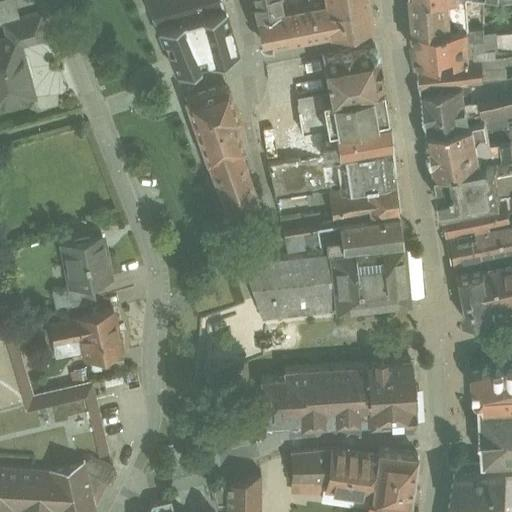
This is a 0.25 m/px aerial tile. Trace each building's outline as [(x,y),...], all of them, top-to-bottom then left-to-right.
[(0,0),(0,20),(4,19),(19,15),(15,0),(0,0)] [(221,0),(147,0),(157,24),(170,19),(176,18),(172,4),(181,1),(184,13),(223,3),(221,0)] [(252,0),(255,13),(279,8),(277,0),(252,0)] [(307,0),(308,2),(301,4),(307,35),(371,23),(368,0),(307,0)] [(413,0),(415,24),(469,21),(466,0),(413,0)] [(466,0),(469,21),(484,21),(483,0),(466,0)] [(279,8),(255,13),(260,36),(262,39),(265,41),(268,42),(307,35),(301,4),(279,8)] [(224,6),(184,17),(197,63),(236,50),(224,6)] [(19,15),(4,19),(9,35),(16,33),(18,41),(45,34),(39,10),(19,15)] [(170,19),(157,24),(162,36),(175,31),(170,19)] [(469,21),(415,24),(418,56),(444,54),(444,46),(456,46),(457,54),(471,53),(470,50),(474,50),(475,53),(486,52),(484,26),(484,21),(469,21)] [(511,24),(484,26),(486,52),(504,51),(505,51),(511,50),(511,24)] [(9,35),(0,37),(0,97),(8,95),(9,98),(32,92),(28,76),(26,76),(21,59),(23,58),(18,41),(16,33),(9,35)] [(375,44),(322,54),(330,94),(382,84),(375,44)] [(475,55),(418,57),(422,87),(483,77),(482,77),(484,76),(482,66),(505,65),(505,51),(504,51),(486,52),(475,53),(475,55)] [(511,75),(422,91),(429,126),(474,118),(486,116),(511,111),(511,75)] [(221,83),(185,95),(207,156),(208,155),(239,146),(244,144),(234,116),(239,114),(230,88),(230,87),(221,83)] [(382,84),(330,94),(297,100),(301,130),(318,127),(335,124),(387,114),(382,84)] [(296,110),(258,119),(267,162),(322,154),(322,152),(320,137),(319,136),(303,140),(302,138),(301,138),(296,110)] [(387,114),(335,124),(337,134),(339,149),(390,141),(387,114)] [(511,139),(511,137),(491,138),(488,124),(486,116),(474,118),(480,149),(491,146),(494,157),(497,157),(511,153),(511,139)] [(474,118),(429,126),(436,168),(488,158),(488,157),(482,158),(480,149),(474,118)] [(335,124),(318,127),(319,136),(320,137),(337,134),(335,124)] [(510,124),(488,124),(491,138),(511,137),(511,133),(510,124)] [(337,134),(320,137),(322,152),(334,150),(339,149),(337,134)] [(339,149),(334,150),(339,185),(362,181),(394,177),(390,141),(339,149)] [(239,146),(208,155),(227,209),(254,199),(256,193),(239,146)] [(322,154),(267,162),(274,194),(306,190),(329,186),(339,185),(334,150),(322,152),(322,154)] [(488,158),(436,168),(443,206),(501,195),(501,194),(497,174),(492,175),(491,170),(499,169),(497,157),(494,157),(488,159),(488,158)] [(511,170),(497,173),(497,174),(501,194),(511,192),(511,170)] [(394,177),(362,181),(362,183),(329,187),(329,188),(330,196),(332,217),(368,211),(369,214),(398,210),(394,177)] [(329,186),(306,190),(307,201),(322,199),(322,197),(330,196),(329,188),(329,187),(329,186)] [(501,195),(443,206),(448,233),(510,221),(507,207),(511,206),(509,193),(501,194),(501,195)] [(319,209),(280,215),(282,226),(321,220),(319,209)] [(369,214),(339,218),(341,236),(333,236),(325,237),(326,248),(402,240),(398,210),(369,214)] [(321,220),(282,226),(286,243),(325,237),(333,236),(341,236),(339,218),(339,217),(321,220)] [(511,220),(510,221),(448,233),(453,261),(511,248),(511,220)] [(103,232),(63,241),(68,266),(71,265),(74,281),(69,282),(69,284),(93,279),(111,275),(106,247),(103,247),(101,235),(103,234),(103,232)] [(326,248),(243,256),(262,312),(407,295),(402,240),(326,248)] [(511,265),(456,276),(464,317),(497,313),(495,304),(511,301),(511,265)] [(114,457),(110,455),(92,376),(33,389),(3,275),(0,275),(0,500),(35,502),(54,503),(54,501),(56,501),(58,510),(77,505),(95,501),(103,484),(108,475),(110,476),(112,471),(116,464),(114,457)] [(93,279),(69,284),(73,302),(96,296),(93,279)] [(114,306),(77,313),(77,315),(81,333),(86,356),(122,349),(114,306)] [(77,315),(51,320),(54,338),(81,333),(77,315)] [(411,356),(283,365),(284,372),(260,374),(263,426),(335,419),(413,416),(412,402),(413,402),(411,356)] [(511,358),(474,367),(475,389),(476,391),(478,393),(480,394),(484,393),(485,399),(481,399),(482,420),(481,420),(482,434),(483,434),(484,455),(511,453),(511,358)] [(367,449),(330,444),(330,445),(325,479),(324,486),(362,491),(363,491),(370,492),(376,452),(367,450),(367,449)] [(330,445),(290,448),(291,478),(292,478),(325,479),(330,445)] [(417,450),(377,445),(376,452),(370,492),(370,495),(406,502),(410,502),(417,450)] [(508,464),(466,466),(460,507),(511,506),(511,465),(508,466),(508,464)] [(175,511),(174,511),(170,495),(151,500),(145,511),(260,511),(260,469),(226,480),(225,511),(175,511)] [(325,479),(292,478),(291,488),(324,489),(324,486),(325,479)] [(370,495),(368,495),(366,506),(365,511),(403,511),(406,502),(370,495)]
